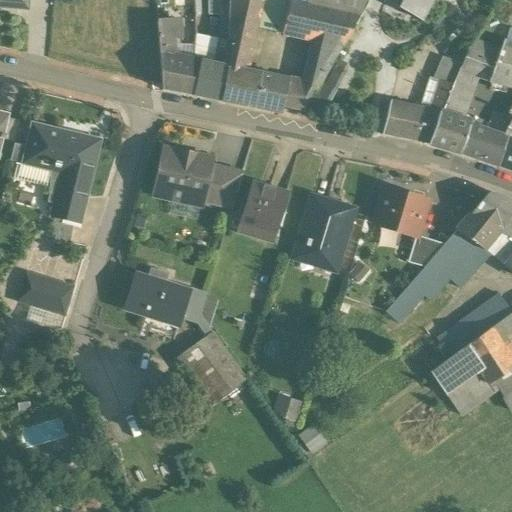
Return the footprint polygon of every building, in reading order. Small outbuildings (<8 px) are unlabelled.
[(0,0),(0,7),(20,9),(20,0),(0,0)] [(191,0),(193,18),(205,17),(203,0),(191,0)] [(227,69),(249,73),(257,32),(262,6),(234,0),(227,0),(225,42),(231,43),(231,45),(227,69)] [(234,0),(262,6),(257,32),(306,43),(340,50),(367,2),(359,0),(234,0)] [(391,0),(398,4),(395,10),(419,24),(431,0),(447,0),(451,2),(452,0),(391,0)] [(205,17),(193,18),(194,32),(193,38),(216,42),(216,17),(205,17)] [(176,22),(157,24),(158,39),(170,38),(178,38),(176,22)] [(170,38),(158,39),(162,95),(185,99),(193,62),(173,58),(170,38)] [(231,45),(216,42),(213,66),(227,69),(231,45)] [(299,82),(293,112),(304,114),(340,50),(306,43),(299,82)] [(452,88),(444,106),(457,110),(454,118),(463,121),(478,78),(489,81),(499,51),(472,43),(468,51),(466,54),(461,66),(452,88)] [(511,46),(502,43),(499,51),(489,81),(511,88),(511,46)] [(448,61),(461,66),(466,54),(453,48),(448,61)] [(440,83),(452,88),(461,66),(448,61),(441,58),(435,72),(442,75),(440,83)] [(213,66),(193,62),(185,99),(222,105),(227,69),(213,66)] [(280,115),(281,109),(293,112),(299,82),(286,79),(249,73),(243,109),(280,115)] [(452,88),(440,83),(430,112),(389,103),(381,136),(427,146),(428,145),(438,113),(441,114),(444,106),(452,88)] [(502,138),(469,126),(470,123),(463,121),(454,118),(457,110),(444,106),(441,114),(438,113),(428,145),(497,168),(507,140),(502,138)] [(511,116),(511,118),(502,138),(507,139),(507,140),(497,168),(511,173),(511,116)] [(19,123),(6,120),(2,137),(3,137),(2,141),(0,140),(0,142),(13,145),(14,143),(19,123)] [(101,137),(32,121),(26,146),(23,157),(59,166),(60,163),(73,166),(68,189),(87,194),(101,137)] [(14,143),(13,145),(10,160),(22,163),(23,157),(26,146),(14,143)] [(209,161),(163,152),(154,191),(172,194),(171,200),(200,207),(201,202),(208,167),(209,161)] [(242,175),(208,167),(201,202),(231,210),(242,175)] [(286,191),(267,185),(266,188),(252,184),(253,181),(252,181),(240,219),(255,224),(256,220),(274,225),(273,229),(274,230),(286,191)] [(87,194),(68,189),(63,188),(59,201),(54,199),(51,214),(62,217),(76,220),(81,221),(87,194)] [(425,203),(385,191),(374,225),(414,238),(415,237),(425,203)] [(355,207),(311,194),(291,256),(293,257),(295,250),(336,262),(334,269),(335,270),(355,207)] [(511,202),(499,197),(488,194),(455,232),(482,248),(499,228),(511,233),(511,202)] [(70,243),(76,220),(62,217),(57,240),(70,243)] [(490,255),(482,248),(455,232),(427,264),(428,265),(382,316),(398,325),(423,297),(430,303),(450,281),(460,289),(490,255)] [(443,246),(415,237),(414,238),(406,264),(423,269),(427,264),(443,246)] [(511,252),(502,267),(511,274),(511,252)] [(345,276),(358,288),(368,276),(354,263),(349,268),(352,270),(345,276)] [(146,276),(135,273),(124,306),(146,313),(149,305),(181,315),(189,290),(165,282),(168,272),(150,267),(146,276)] [(71,289),(25,275),(16,303),(63,317),(71,289)] [(205,295),(189,290),(181,315),(197,320),(205,295)] [(483,331),(490,326),(511,310),(499,292),(470,313),(483,331)] [(490,326),(498,340),(511,330),(511,310),(490,326)] [(511,361),(498,340),(490,326),(483,331),(464,345),(479,369),(488,382),(494,379),(511,366),(511,361)] [(211,408),(246,382),(211,334),(175,360),(211,408)] [(466,377),(479,369),(464,345),(429,370),(452,406),(475,391),(466,377)] [(511,366),(494,379),(503,395),(511,388),(511,366)] [(483,385),(488,382),(479,369),(466,377),(475,391),(483,385)] [(492,400),(483,385),(475,391),(452,406),(461,420),(492,400)] [(511,388),(503,395),(511,409),(511,388)] [(277,395),(270,416),(296,424),(302,403),(277,395)]
